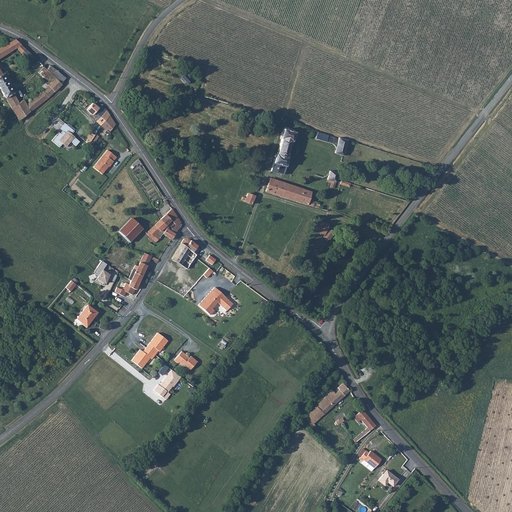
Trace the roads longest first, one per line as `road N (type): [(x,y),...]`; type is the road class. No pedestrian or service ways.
road 1 (tertiary): [(319,331),(511,78)]
road 2 (tertiary): [(0,440),(112,334),(190,224)]
road 3 (tertiary): [(468,511),(382,425),(319,331)]
road 4 (tertiary): [(319,331),(190,224)]
road 5 (tertiary): [(190,224),(110,106)]
road 6 (unknown): [(260,195),(391,235)]
road 7 (tertiary): [(110,106),(0,27)]
road 8 (unclassified): [(110,106),(150,30),(180,0)]
